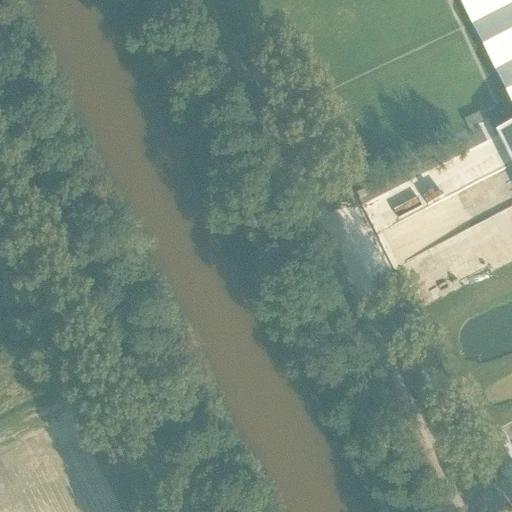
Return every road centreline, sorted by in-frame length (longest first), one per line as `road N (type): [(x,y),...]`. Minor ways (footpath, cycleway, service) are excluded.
road 1 (unclassified): [(465,511),(206,0)]
road 2 (unclassified): [(182,511),(0,150)]
